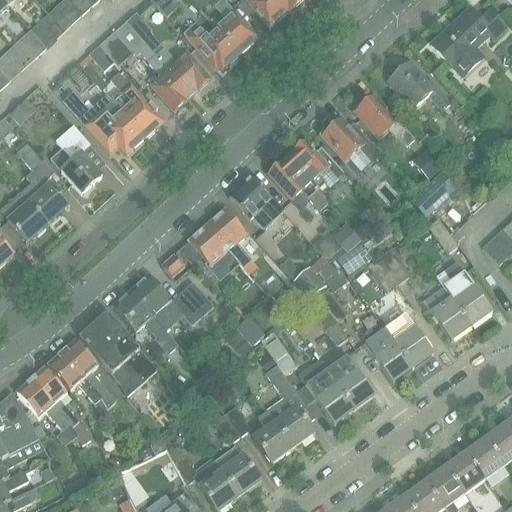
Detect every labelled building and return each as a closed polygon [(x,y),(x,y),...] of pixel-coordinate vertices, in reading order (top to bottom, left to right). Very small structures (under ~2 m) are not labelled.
[(19,0),(0,0),(9,9),(19,0)] [(0,0),(0,17),(9,9),(0,0)] [(100,3),(97,0),(83,0),(92,9),(100,3)] [(155,0),(151,4),(157,12),(165,21),(178,10),(170,1),(171,0),(155,0)] [(241,0),(269,31),(287,16),(273,0),(241,0)] [(273,0),(287,16),(288,16),(306,0),(305,0),(273,0)] [(82,19),(65,1),(47,18),(63,36),(82,19)] [(226,24),(217,32),(240,58),(258,42),(223,2),(214,10),(226,24)] [(157,12),(151,4),(125,26),(191,100),(197,95),(210,84),(187,58),(177,67),(163,52),(151,36),(152,35),(143,24),(157,12)] [(430,47),(444,62),(462,81),(484,61),(476,52),(489,39),(493,43),(507,30),(490,12),(480,22),(469,11),(430,47)] [(63,36),(47,18),(40,24),(57,42),(63,36)] [(191,100),(125,26),(99,50),(114,66),(118,71),(133,57),(136,61),(140,57),(147,66),(160,81),(151,90),(174,116),(187,105),(186,104),(191,100)] [(183,37),(214,73),(218,70),(222,74),(240,58),(217,32),(207,40),(195,27),(183,37)] [(46,51),(30,34),(12,50),(28,68),(46,51)] [(28,68),(12,50),(0,60),(0,72),(10,84),(28,68)] [(114,66),(99,50),(88,59),(101,73),(104,75),(114,66)] [(388,85),(402,100),(413,113),(429,98),(444,115),(452,108),(429,83),(426,86),(409,67),(388,85)] [(0,93),(10,84),(0,72),(0,93)] [(127,87),(119,76),(110,84),(119,96),(110,103),(144,142),(162,126),(127,87)] [(354,116),(367,131),(379,143),(388,134),(395,141),(398,138),(408,149),(413,144),(373,99),(372,99),(373,100),(367,106),(366,105),(354,116)] [(144,142),(110,103),(91,119),(126,158),(144,142)] [(11,119),(20,128),(34,113),(26,105),(11,119)] [(354,127),(348,132),(340,123),(322,139),(357,179),(381,156),(369,143),(368,143),(354,127)] [(73,130),(63,138),(55,145),(73,164),(61,175),(81,198),(102,180),(81,157),(90,149),(73,130)] [(293,157),(287,162),(316,195),(325,187),(330,192),(339,184),(337,181),(343,176),(334,165),(328,171),(304,144),(292,156),(293,157)] [(42,166),(26,148),(16,156),(32,175),(42,166)] [(511,149),(501,158),(511,170),(511,149)] [(328,207),(287,162),(281,168),(280,166),(267,177),(292,204),(302,195),(319,215),(328,207)] [(440,176),(410,206),(425,222),(456,193),(440,176)] [(229,201),(243,216),(250,223),(261,212),(273,224),(283,214),(251,180),(229,201)] [(49,187),(27,206),(47,229),(69,210),(49,187)] [(47,229),(27,206),(6,224),(26,247),(47,229)] [(207,229),(240,267),(243,271),(252,264),(237,247),(246,239),(225,214),(212,225),(214,227),(209,231),(207,229)] [(458,250),(450,238),(439,223),(428,230),(447,258),(458,250)] [(511,224),(502,233),(511,243),(511,224)] [(357,226),(355,229),(350,233),(360,243),(367,237),(357,226)] [(240,267),(207,229),(206,230),(208,232),(203,236),(201,234),(179,254),(192,269),(202,261),(206,266),(204,268),(212,277),(214,275),(219,282),(235,269),(236,270),(240,267)] [(511,243),(502,233),(492,243),(508,260),(511,256),(511,243)] [(313,249),(328,265),(331,263),(345,254),(328,235),(313,249)] [(0,270),(14,258),(0,242),(0,270)] [(508,260),(492,243),(482,252),(498,269),(508,260)] [(389,253),(379,261),(398,288),(409,280),(389,253)] [(174,258),(161,269),(172,282),(185,270),(174,258)] [(398,288),(379,261),(367,269),(387,296),(398,288)] [(339,273),(331,263),(328,265),(329,266),(317,275),(324,284),(339,273)] [(444,290),(443,291),(472,330),(472,329),(470,326),(488,314),(490,316),(492,315),(464,276),(463,276),(460,272),(454,268),(437,280),(444,290)] [(309,272),(294,285),(310,303),(325,290),(309,272)] [(171,305),(149,279),(130,296),(132,297),(131,298),(152,321),(153,321),(164,311),(174,323),(180,317),(191,330),(213,311),(192,287),(171,305)] [(472,330),(443,291),(423,305),(451,344),(453,343),(451,340),(469,328),(471,330),(472,330)] [(328,292),(317,300),(337,327),(348,320),(328,292)] [(152,321),(131,298),(126,302),(125,300),(112,311),(135,337),(144,329),(165,352),(173,344),(153,321),(152,321)] [(348,342),(317,300),(306,307),(337,350),(348,342)] [(156,373),(120,332),(107,317),(105,318),(106,320),(82,341),(81,339),(79,341),(121,390),(126,400),(156,373)] [(405,318),(385,333),(413,371),(414,371),(412,368),(430,355),(432,358),(433,357),(405,318)] [(413,371),(385,333),(364,347),(392,386),(394,385),(392,382),(410,369),(412,372),(413,371)] [(260,344),(277,368),(285,378),(297,369),(272,336),(260,344)] [(75,344),(62,356),(98,397),(100,396),(108,412),(117,404),(108,395),(109,394),(92,375),(98,369),(89,359),(75,344)] [(98,397),(62,356),(47,369),(70,394),(78,387),(95,406),(104,424),(111,418),(108,412),(100,396),(98,397)] [(347,359),(326,374),(354,413),(355,413),(353,410),(371,397),(373,400),(375,399),(347,359)] [(299,379),(322,412),(334,428),(336,427),(334,424),(351,411),(353,414),(354,413),(326,374),(319,364),(299,379)] [(285,378),(277,368),(265,377),(283,402),(266,413),(293,451),(312,438),(313,438),(315,437),(307,427),(315,421),(285,378)] [(30,384),(69,428),(70,428),(79,439),(77,441),(82,449),(91,443),(79,425),(60,403),(67,397),(44,371),(30,384)] [(62,434),(69,428),(30,384),(16,396),(30,411),(39,422),(46,415),(62,434)] [(0,464),(7,462),(21,455),(38,444),(30,426),(14,400),(0,411),(0,464)] [(234,411),(223,418),(240,441),(250,433),(234,411)] [(293,451),(266,413),(257,420),(265,431),(252,441),(272,468),(274,466),(273,466),(293,451)] [(240,441),(223,418),(214,425),(230,448),(240,441)] [(511,436),(505,427),(485,441),(505,469),(511,463),(511,436)] [(150,448),(156,458),(167,453),(160,441),(150,448)] [(485,441),(465,456),(485,483),(505,469),(485,441)] [(235,450),(214,465),(239,500),(258,486),(259,487),(261,485),(235,450)] [(0,486),(8,483),(4,475),(25,464),(21,455),(7,462),(0,464),(0,486)] [(465,456),(445,470),(464,498),(485,483),(465,456)] [(194,483),(214,511),(222,511),(239,500),(214,465),(213,466),(210,463),(195,474),(182,457),(172,464),(187,489),(194,483)] [(445,470),(425,485),(444,511),(456,511),(452,506),(464,498),(445,470)] [(0,510),(10,505),(6,496),(27,486),(22,476),(8,483),(0,486),(0,510)] [(425,485),(405,499),(414,511),(444,511),(445,511),(425,485)] [(0,510),(0,511),(21,511),(30,508),(40,501),(35,491),(24,498),(10,505),(0,510)] [(175,508),(169,511),(197,511),(185,496),(173,505),(175,508)] [(386,511),(414,511),(405,499),(386,511)]
